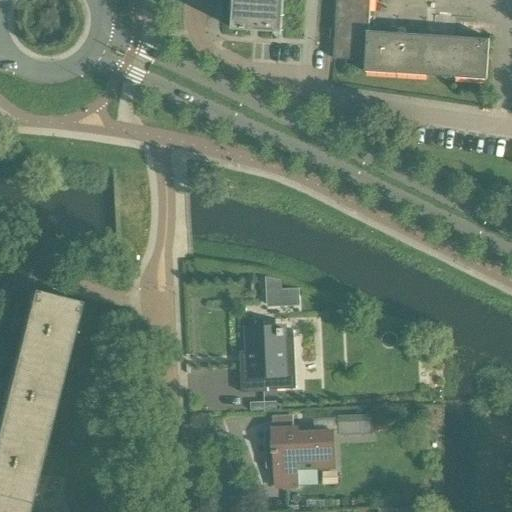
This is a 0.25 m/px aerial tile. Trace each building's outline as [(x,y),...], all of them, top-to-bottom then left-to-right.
[(234,0),(233,29),(276,31),(278,0),(234,0)] [(337,0),(333,59),(345,60),(344,65),(365,66),(364,71),(487,80),(490,39),(368,31),(370,0),(337,0)] [(266,277),(267,307),(300,306),(299,288),(282,289),(282,280),(266,277)] [(0,511),(20,511),(23,502),(24,500),(74,303),(78,304),(79,303),(29,290),(29,292),(34,293),(0,427),(0,511)] [(244,390),(242,390),(242,393),(268,392),(268,390),(268,387),(286,386),(285,363),(293,363),(292,333),(294,333),(294,331),(284,331),(283,328),(248,330),(249,351),(249,352),(250,352),(250,361),(243,361),(244,390)] [(338,416),(339,436),(373,434),(372,414),(338,416)] [(299,430),(299,427),(271,428),(272,450),(271,450),(272,453),(275,453),(276,488),(305,487),(304,473),(330,472),(330,469),(337,469),(335,434),(338,434),(337,418),(314,419),(314,430),(299,430)]
